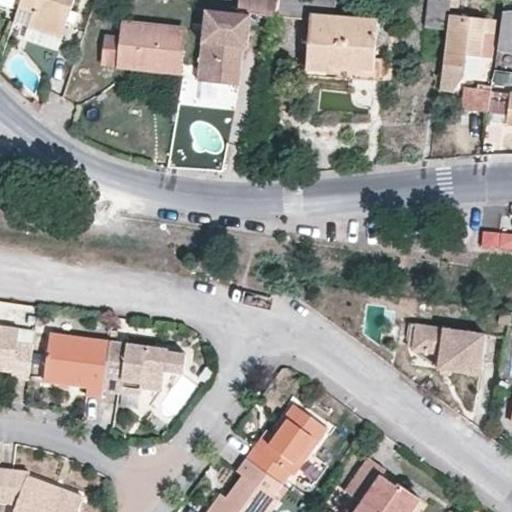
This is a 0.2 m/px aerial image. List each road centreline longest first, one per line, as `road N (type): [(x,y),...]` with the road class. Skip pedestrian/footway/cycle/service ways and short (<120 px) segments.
road 1 (residential): [(0,104),(60,153),(114,180),(172,192),(294,199),(511,177)]
road 2 (residential): [(272,316),(511,491)]
road 3 (residential): [(0,272),(272,316)]
road 4 (residential): [(166,486),(272,316)]
road 5 (residential): [(0,422),(58,433),(166,486)]
